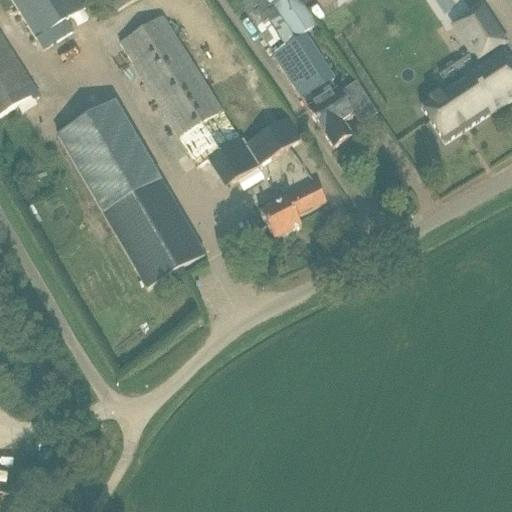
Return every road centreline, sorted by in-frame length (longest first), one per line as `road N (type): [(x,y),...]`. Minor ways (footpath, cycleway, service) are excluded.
road 1 (unclassified): [(511,178),(242,326),(121,426),(0,224)]
road 2 (unknown): [(223,343),(195,204),(71,56)]
